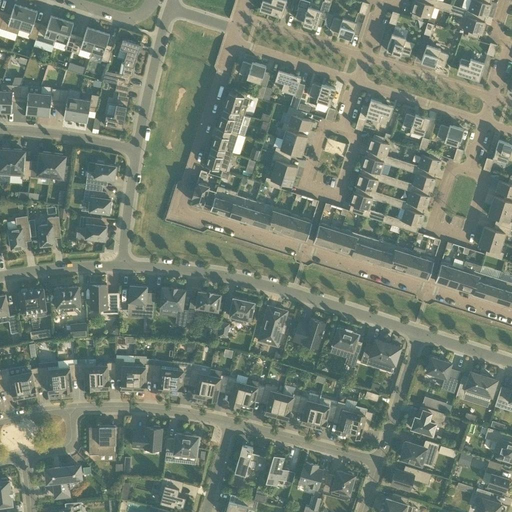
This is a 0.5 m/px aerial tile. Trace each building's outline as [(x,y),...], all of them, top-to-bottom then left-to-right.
[(262,0),(260,10),(282,18),(287,0),(286,0),(262,0)] [(452,5),(436,0),(434,0),(416,0),(415,0),(411,12),(413,13),(412,17),(422,21),(424,16),(430,18),(434,7),(450,12),(452,5)] [(471,0),(469,10),(468,11),(486,16),(486,17),(487,17),(491,5),(490,4),(491,0),(471,0)] [(369,4),(363,2),(359,13),(366,15),(369,4)] [(4,16),(0,27),(0,28),(18,34),(26,8),(15,4),(11,15),(10,18),(4,16)] [(468,11),(469,10),(452,5),(450,12),(466,18),(463,29),(469,31),(468,35),(478,39),(480,34),(482,35),(486,23),(484,22),(486,17),(486,16),(468,11)] [(303,24),(306,25),(317,29),(322,11),(308,7),(307,10),(299,7),(295,19),(304,22),(303,24)] [(26,8),(18,34),(20,28),(31,32),(29,38),(36,40),(40,28),(33,26),(34,22),(38,11),(26,8)] [(396,25),(400,13),(393,11),(389,23),(396,25)] [(358,12),(355,22),(343,18),(342,21),(334,18),(330,30),(338,33),(338,35),(341,36),(351,40),(353,34),(359,35),(366,15),(359,13),(358,12)] [(40,28),(36,40),(54,46),(56,40),(62,19),(51,16),(48,26),(47,30),(40,28)] [(62,19),(56,40),(67,44),(65,49),(72,51),(76,39),(69,37),(71,34),(74,23),(62,19)] [(428,22),(424,34),(431,36),(434,25),(428,22)] [(76,39),(72,51),(79,54),(81,48),(92,52),(99,31),(87,27),(84,38),(83,42),(76,39)] [(99,31),(92,52),(103,55),(101,61),(108,63),(112,51),(106,49),(107,45),(110,35),(99,31)] [(400,55),(401,53),(410,56),(414,44),(405,41),(406,38),(392,34),(390,41),(387,51),(400,55)] [(123,39),(120,49),(128,51),(125,60),(125,61),(123,75),(131,76),(132,77),(135,65),(141,45),(123,39)] [(497,45),(490,43),(487,54),(493,56),(497,45)] [(435,67),(436,64),(445,67),(448,55),(440,52),(441,49),(427,45),(425,52),(421,62),(435,67)] [(457,74),(468,77),(479,81),(482,70),(484,63),(471,59),(470,62),(461,59),(457,74)] [(252,62),(251,65),(243,62),(239,74),(248,76),(247,79),(261,83),(266,66),(252,62)] [(279,70),(274,85),(282,87),(282,90),(295,94),(301,77),(279,70)] [(106,71),(103,81),(117,84),(129,87),(131,79),(118,77),(116,76),(117,73),(106,71)] [(106,115),(104,125),(121,129),(123,129),(124,125),(129,98),(129,97),(127,96),(129,87),(117,84),(115,91),(119,92),(114,117),(106,115)] [(322,84),(321,87),(313,84),(309,96),(317,99),(316,101),(330,106),(336,89),(322,84)] [(1,90),(0,112),(12,112),(13,101),(13,98),(20,98),(21,85),(1,85),(1,90)] [(21,85),(20,98),(28,99),(27,103),(26,113),(38,115),(40,93),(28,92),(29,86),(21,85)] [(262,99),(266,87),(259,85),(256,97),(262,99)] [(40,93),(38,115),(50,116),(51,105),(52,101),(59,102),(61,89),(53,89),(52,94),(40,93)] [(61,89),(59,102),(66,103),(66,107),(64,118),(76,120),(79,99),(68,97),(69,91),(61,89)] [(224,109),(245,115),(250,98),(247,97),(248,94),(232,89),(230,92),(229,92),(224,109)] [(79,99),(76,120),(88,122),(89,111),(90,107),(97,108),(100,96),(92,95),(91,101),(79,99)] [(291,107),(297,110),(301,98),(294,96),(291,107)] [(389,121),(392,109),(393,107),(371,100),(369,107),(363,105),(355,128),(362,130),(366,117),(379,121),(380,119),(389,121)] [(291,115),(288,124),(301,128),(300,128),(309,131),(313,121),(304,118),(305,113),(309,114),(309,113),(289,107),(287,113),(291,115)] [(332,121),(336,109),(329,107),(325,119),(332,121)] [(239,134),(245,115),(224,109),(218,127),(239,134)] [(416,114),(415,117),(406,114),(403,126),(411,128),(410,131),(424,135),(426,129),(430,118),(416,114)] [(297,127),(300,128),(301,128),(288,124),(284,123),(282,129),(286,130),(283,139),(304,146),(308,137),(295,133),(297,127)] [(450,125),(449,128),(441,125),(437,137),(445,139),(444,142),(458,146),(460,140),(461,140),(464,129),(450,125)] [(233,153),(239,134),(218,127),(212,146),(233,153)] [(400,168),(403,161),(386,156),(390,144),(384,142),(385,138),(374,134),(373,139),(371,138),(367,151),(371,152),(370,157),(367,157),(384,163),(400,168)] [(429,139),(423,137),(419,149),(426,151),(429,139)] [(324,151),(343,157),(347,145),(328,138),(324,151)] [(276,147),(274,153),(291,158),(288,157),(289,152),(301,156),(304,146),(283,139),(281,149),(276,147)] [(511,147),(511,144),(510,144),(499,141),(496,151),(494,158),(507,162),(508,159),(511,160),(511,147),(511,148),(511,147)] [(212,146),(206,165),(211,167),(223,171),(226,172),(233,153),(212,146)] [(0,174),(11,175),(12,149),(2,148),(2,150),(0,149),(0,174)] [(464,150),(457,148),(453,160),(460,162),(464,150)] [(12,149),(11,175),(23,176),(22,180),(30,181),(30,177),(31,176),(32,164),(24,163),(25,151),(22,151),(22,150),(12,149)] [(31,176),(30,177),(42,178),(42,175),(50,176),(50,175),(53,153),(43,152),(43,153),(40,153),(39,162),(39,165),(32,164),(31,176)] [(403,161),(400,168),(417,173),(434,179),(434,178),(432,177),(433,172),(438,173),(442,161),(440,160),(441,156),(430,152),(429,157),(423,155),(419,166),(403,161)] [(50,175),(50,176),(58,177),(58,180),(69,182),(69,181),(71,169),(64,168),(64,167),(64,165),(65,156),(63,156),(63,154),(53,153),(50,175)] [(277,161),(274,170),(295,176),(298,167),(286,163),(287,158),(291,159),(291,158),(274,153),(273,159),(277,161)] [(395,186),(397,179),(381,173),(384,163),(367,157),(365,156),(361,168),(366,170),(364,175),(361,174),(361,175),(378,180),(378,181),(395,186)] [(483,169),(490,171),(494,160),(487,158),(483,169)] [(249,160),(247,166),(253,168),(255,162),(249,160)] [(88,171),(86,183),(107,186),(108,179),(114,180),(115,175),(116,175),(117,168),(116,168),(116,166),(105,164),(105,162),(97,161),(97,163),(95,172),(88,171)] [(211,167),(209,173),(221,177),(223,171),(211,167)] [(292,186),(295,176),(274,170),(271,179),(267,177),(265,184),(281,189),(283,183),(292,186)] [(395,186),(411,191),(429,196),(426,195),(428,190),(432,191),(436,179),(434,178),(434,179),(417,173),(413,184),(397,179),(395,186)] [(358,193),(355,192),(355,193),(373,198),(373,199),(389,204),(391,197),(375,191),(378,181),(378,180),(361,175),(361,174),(360,174),(356,186),(360,188),(358,193)] [(511,195),(511,178),(510,178),(511,178),(511,182),(511,184),(499,180),(496,190),(508,194),(511,195)] [(211,210),(217,192),(208,189),(209,186),(199,183),(198,188),(196,187),(192,198),(194,198),(192,203),(203,207),(204,204),(211,206),(210,209),(211,210)] [(217,192),(211,210),(230,216),(237,192),(218,186),(217,192)] [(86,189),(84,201),(91,202),(90,211),(110,213),(110,212),(111,212),(112,204),(111,204),(111,199),(106,198),(106,192),(86,189)] [(411,191),(408,202),(391,197),(389,204),(405,209),(423,214),(420,213),(422,208),(426,209),(430,197),(429,196),(411,191)] [(249,222),(256,201),(237,195),(238,192),(237,192),(230,216),(249,222)] [(352,211),(349,210),(349,211),(383,222),(385,214),(369,209),(373,199),(373,198),(355,193),(355,192),(354,192),(350,204),(354,206),(352,211)] [(491,206),(511,212),(511,195),(508,194),(506,200),(494,196),(491,206)] [(268,228),(275,207),(256,201),(249,222),(268,228)] [(495,224),(511,229),(511,227),(511,222),(509,221),(511,212),(491,206),(488,215),(500,219),(499,224),(495,223),(495,224)] [(284,233),(291,212),(275,207),(268,228),(284,233)] [(60,216),(60,218),(67,219),(68,208),(61,208),(60,216)] [(385,214),(383,222),(417,233),(417,232),(414,231),(416,225),(420,227),(424,214),(423,214),(405,209),(402,220),(385,214)] [(295,236),(301,217),(291,214),(291,212),(284,233),(295,236)] [(9,230),(7,231),(8,238),(10,238),(12,250),(13,249),(13,251),(21,249),(21,248),(26,248),(25,242),(31,241),(28,216),(16,218),(17,229),(9,230)] [(48,225),(39,226),(41,246),(55,244),(55,238),(61,237),(59,216),(47,218),(48,225)] [(81,216),(80,228),(87,229),(85,238),(86,238),(86,240),(93,241),(94,239),(105,240),(105,239),(107,239),(107,231),(106,231),(107,226),(101,225),(102,219),(81,216)] [(313,221),(312,220),(301,217),(295,236),(306,240),(313,221)] [(331,226),(320,223),(319,223),(313,242),(325,246),(331,226)] [(481,236),(502,243),(505,233),(510,235),(511,229),(495,224),(498,225),(497,230),(484,226),(481,236)] [(335,249),(342,228),(341,230),(331,226),(325,246),(335,249)] [(352,254),(358,234),(342,228),(335,249),(352,254)] [(371,261),(377,240),(358,234),(352,254),(371,261)] [(500,252),(502,243),(481,236),(478,245),(487,248),(485,254),(502,260),(504,253),(500,252)] [(390,267),(396,246),(377,240),(371,261),(390,267)] [(406,272),(413,251),(396,246),(390,267),(406,272)] [(417,275),(423,256),(413,253),(413,251),(406,272),(417,275)] [(434,259),(423,256),(417,275),(428,279),(434,259)] [(453,265),(442,262),(441,262),(435,281),(446,285),(453,265)] [(457,288),(464,267),(463,269),(453,265),(446,285),(457,288)] [(474,293),(480,272),(464,267),(457,288),(474,293)] [(493,299),(499,279),(480,272),(474,293),(493,299)] [(511,306),(511,304),(511,282),(499,279),(493,299),(511,306)] [(107,285),(91,285),(91,309),(102,309),(102,314),(120,313),(119,293),(119,296),(109,296),(109,295),(107,294),(107,285)] [(130,293),(128,309),(145,311),(144,318),(153,319),(155,303),(146,302),(147,287),(131,285),(130,293)] [(64,287),(55,288),(57,307),(63,306),(64,311),(74,310),(73,305),(80,305),(79,286),(70,287),(64,288),(64,287)] [(161,306),(159,315),(176,318),(175,326),(186,328),(187,321),(187,322),(188,313),(182,313),(183,309),(185,290),(177,289),(178,288),(176,288),(172,287),(171,287),(170,288),(162,287),(160,306),(161,306)] [(44,289),(19,292),(22,314),(37,311),(38,316),(47,315),(46,310),(47,310),(44,289)] [(199,291),(196,307),(218,311),(221,295),(213,293),(213,292),(207,292),(199,291)] [(0,314),(8,313),(8,314),(9,313),(6,295),(6,294),(5,294),(5,295),(0,295),(0,314)] [(233,297),(229,316),(236,317),(235,321),(243,323),(244,319),(251,321),(255,302),(233,297)] [(268,307),(258,340),(278,346),(282,332),(284,333),(286,326),(284,325),(288,311),(280,309),(279,310),(268,307)] [(188,313),(187,322),(194,323),(197,309),(189,308),(188,313)] [(17,315),(8,317),(11,334),(20,332),(17,315)] [(299,322),(293,340),(303,343),(317,348),(320,337),(322,337),(324,331),(322,330),(325,323),(311,318),(309,325),(307,324),(299,322)] [(222,322),(219,336),(227,337),(230,323),(222,322)] [(86,323),(70,325),(71,337),(87,335),(86,323)] [(118,326),(109,326),(109,335),(119,335),(118,326)] [(335,336),(333,344),(353,351),(352,355),(358,357),(363,342),(357,340),(359,334),(351,331),(352,330),(346,328),(346,330),(338,327),(337,329),(335,329),(333,336),(335,336)] [(50,329),(31,332),(32,340),(52,337),(50,329)] [(367,343),(360,362),(368,365),(371,356),(395,364),(401,347),(392,344),(384,341),(383,342),(375,339),(373,345),(367,343)] [(188,342),(187,352),(194,352),(195,342),(188,342)] [(275,352),(273,359),(280,361),(282,354),(275,352)] [(440,375),(446,377),(445,380),(452,382),(456,371),(449,369),(451,363),(444,361),(444,360),(439,359),(431,357),(427,371),(433,373),(432,375),(439,378),(440,375)] [(116,362),(115,375),(122,376),(122,388),(133,389),(135,366),(135,362),(124,361),(124,359),(116,358),(116,362)] [(107,365),(96,366),(97,389),(109,388),(108,376),(115,375),(116,362),(107,363),(107,365)] [(70,367),(59,368),(61,391),(73,390),(71,377),(78,377),(77,364),(69,365),(70,367)] [(85,364),(77,364),(78,377),(85,377),(86,389),(97,389),(96,366),(85,366),(85,364)] [(135,366),(133,389),(145,390),(146,377),(153,377),(154,364),(146,364),(146,367),(135,366)] [(154,364),(153,377),(159,378),(158,391),(170,392),(172,369),(161,368),(162,365),(154,364)] [(172,369),(170,392),(181,393),(183,381),(189,382),(192,369),(192,366),(179,365),(178,370),(172,369)] [(32,371),(21,374),(25,396),(37,394),(34,382),(41,380),(39,367),(31,369),(32,371)] [(48,367),(39,367),(41,380),(48,380),(49,392),(61,391),(59,368),(48,369),(48,367)] [(9,369),(1,370),(2,375),(5,387),(12,386),(14,399),(25,396),(21,374),(10,376),(10,373),(9,369)] [(192,369),(189,382),(196,383),(194,396),(205,398),(210,375),(199,373),(200,370),(192,369)] [(463,377),(462,377),(456,396),(463,399),(466,391),(490,399),(496,380),(487,377),(488,374),(481,372),(480,375),(471,372),(466,387),(460,385),(463,377)] [(210,375),(205,398),(216,400),(219,388),(226,389),(229,377),(221,375),(221,377),(210,375)] [(229,377),(226,389),(233,391),(229,403),(241,406),(247,384),(236,381),(237,379),(229,377)] [(247,384),(241,406),(252,409),(255,397),(262,399),(265,386),(258,384),(257,387),(247,384)] [(265,386),(262,399),(269,401),(265,413),(276,416),(283,393),(277,392),(278,387),(266,384),(265,386)] [(509,402),(511,402),(511,389),(511,390),(501,387),(495,406),(506,409),(509,402)] [(367,391),(365,397),(377,401),(379,395),(367,391)] [(283,393),(276,416),(288,419),(291,407),(298,408),(301,396),(294,394),(293,396),(283,393)] [(301,396),(298,408),(305,410),(301,422),(312,425),(318,403),(308,400),(309,398),(301,396)] [(337,405),(334,418),(341,420),(337,432),(348,435),(354,413),(355,409),(345,406),(346,403),(338,401),(337,405)] [(441,401),(438,409),(444,411),(446,403),(441,401)] [(318,403),(312,425),(324,428),(327,416),(334,418),(337,405),(330,403),(329,406),(318,403)] [(436,424),(441,425),(445,414),(423,407),(421,414),(420,418),(415,416),(414,419),(412,418),(410,425),(412,426),(411,428),(433,435),(436,424)] [(354,413),(348,435),(360,438),(363,426),(369,427),(373,413),(366,411),(365,415),(354,413)] [(134,432),(133,446),(145,447),(145,448),(160,450),(162,428),(160,428),(160,426),(154,426),(154,428),(147,427),(146,434),(142,433),(142,432),(134,432)] [(116,427),(89,427),(89,455),(100,455),(116,454),(116,427)] [(492,440),(496,442),(493,451),(498,453),(496,456),(511,461),(511,435),(495,430),(492,440)] [(168,438),(165,461),(173,462),(174,454),(197,456),(198,445),(200,445),(200,438),(199,438),(199,436),(191,435),(191,433),(184,432),(184,434),(176,433),(175,439),(168,438)] [(423,463),(426,454),(435,457),(439,444),(426,440),(424,447),(419,446),(419,445),(413,443),(413,444),(406,442),(406,443),(404,442),(402,449),(404,450),(401,458),(407,460),(407,461),(414,464),(415,462),(421,464),(421,463),(423,463)] [(242,447),(235,472),(245,475),(250,460),(256,462),(255,467),(263,470),(266,458),(252,454),(253,448),(245,446),(243,445),(242,447)] [(472,455),(461,451),(457,462),(469,466),(472,455)] [(274,453),(266,481),(277,484),(279,479),(293,482),(296,472),(282,468),(285,457),(274,453)] [(509,478),(507,478),(499,475),(502,464),(489,460),(486,472),(491,473),(488,485),(494,487),(493,489),(499,490),(499,489),(505,491),(506,490),(507,490),(509,484),(507,483),(509,478)] [(304,465),(299,482),(306,484),(306,487),(318,490),(323,470),(317,468),(318,465),(311,463),(311,466),(306,465),(304,465)] [(47,472),(46,472),(46,479),(48,479),(48,482),(53,481),(55,497),(59,496),(60,498),(66,497),(66,496),(70,495),(68,479),(81,478),(81,475),(82,475),(81,468),(80,468),(79,465),(62,468),(62,467),(60,467),(60,466),(55,467),(55,468),(53,468),(53,469),(47,469),(47,472)] [(413,479),(429,484),(432,474),(408,466),(406,472),(396,469),(391,484),(410,490),(413,479)] [(328,474),(323,491),(331,493),(339,496),(341,491),(349,494),(355,475),(353,475),(354,473),(348,471),(347,473),(337,470),(336,476),(328,474)] [(164,477),(159,493),(163,494),(160,503),(175,506),(175,504),(183,506),(185,497),(180,496),(181,492),(184,482),(164,477)] [(0,511),(7,511),(7,509),(6,509),(6,505),(13,505),(12,496),(13,495),(13,494),(11,494),(11,490),(13,490),(12,489),(11,489),(10,480),(7,480),(7,478),(2,479),(2,481),(0,481),(0,511)] [(125,482),(121,497),(127,498),(131,484),(125,482)] [(473,502),(480,505),(478,511),(499,511),(498,511),(501,504),(488,500),(490,492),(478,488),(473,502)] [(256,493),(254,500),(264,503),(266,504),(268,497),(266,496),(256,493)] [(383,510),(381,511),(411,511),(413,506),(407,504),(409,499),(393,493),(391,499),(386,498),(385,503),(383,503),(381,509),(383,510)] [(226,509),(224,511),(247,511),(249,507),(253,508),(256,501),(237,496),(235,503),(229,501),(227,509),(226,509)] [(314,496),(310,508),(318,510),(321,499),(314,496)] [(51,511),(79,511),(82,511),(81,502),(66,503),(66,509),(52,511),(51,511)]
